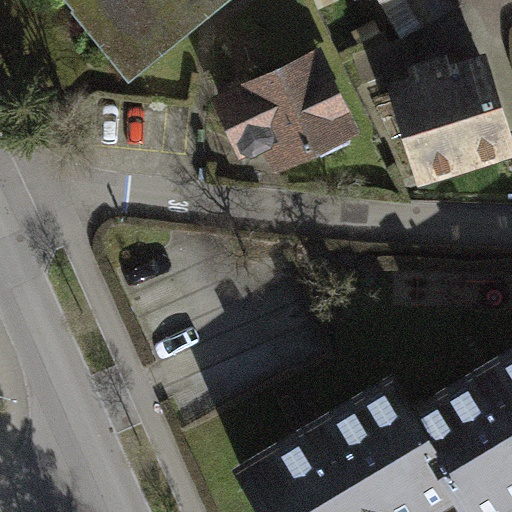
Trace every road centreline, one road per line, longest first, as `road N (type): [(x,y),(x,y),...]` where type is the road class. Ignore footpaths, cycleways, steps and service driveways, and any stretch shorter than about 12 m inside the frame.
road 1 (residential): [(511,228),(404,225),(55,189),(0,212)]
road 2 (residential): [(101,470),(0,221)]
